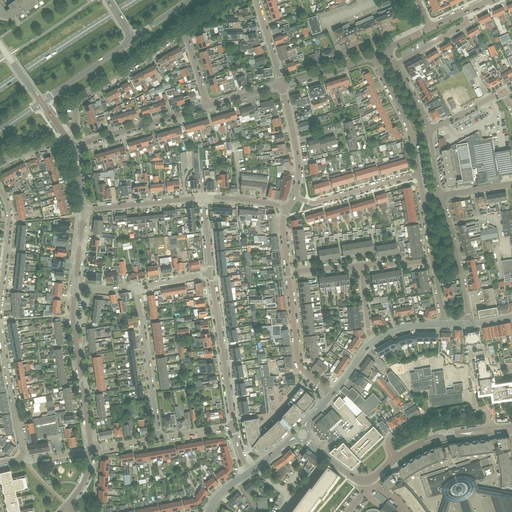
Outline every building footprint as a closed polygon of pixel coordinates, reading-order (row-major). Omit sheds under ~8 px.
[(10,8),(16,16),(17,18),(42,0),(16,0),(8,6),(10,8)] [(441,9),(439,3),(432,6),(435,12),(441,9)] [(3,7),(0,9),(0,16),(0,17),(2,17),(4,18),(6,18),(8,18),(10,18),(12,17),(13,17),(14,17),(16,16),(10,8),(8,10),(6,11),(6,10),(3,7)] [(248,7),(241,9),(242,10),(239,10),(240,13),(237,13),(238,18),(243,16),(244,20),(251,18),(249,12),(248,7)] [(340,29),(334,32),(339,44),(345,42),(348,48),(363,42),(360,35),(365,33),(364,32),(366,32),(367,34),(372,32),(370,30),(373,29),(373,30),(378,27),(378,28),(381,34),(395,27),(394,23),(402,19),(399,13),(394,15),(391,9),(381,13),(382,15),(379,16),(380,18),(376,20),(374,17),(370,19),(366,21),(363,22),(355,26),(356,28),(351,30),(351,29),(348,30),(346,26),(340,29)] [(503,21),(498,10),(493,12),(495,18),(498,16),(501,23),(503,21)] [(493,22),(492,19),(489,14),(484,16),(486,22),(487,25),(489,28),(490,31),(493,30),(490,24),(493,22)] [(317,17),(307,20),(312,36),(322,33),(320,28),(321,28),(319,22),(318,22),(317,17)] [(248,24),(241,25),(242,29),(248,28),(249,32),(257,29),(255,23),(252,24),(251,23),(248,24)] [(284,32),(290,30),(290,29),(288,24),(278,28),(277,24),(270,26),(272,34),(283,30),(284,32)] [(481,32),(478,26),(472,29),(475,35),(481,32)] [(274,38),(276,45),(283,43),(283,42),(289,41),(288,38),(293,37),(291,34),(294,33),(292,28),(290,29),(290,30),(284,32),(283,33),(283,35),(274,38)] [(475,35),(472,29),(470,31),(469,30),(468,31),(468,32),(467,32),(470,38),(472,36),(476,42),(479,40),(477,37),(475,35)] [(500,36),(497,30),(491,33),(494,38),(500,36)] [(207,37),(205,33),(195,36),(196,41),(197,40),(198,43),(210,39),(209,36),(207,37)] [(468,42),(467,40),(464,34),(464,35),(463,34),(461,35),(461,36),(459,37),(463,45),(465,48),(465,49),(468,47),(466,44),(468,42)] [(510,40),(507,34),(499,38),(502,44),(510,40)] [(457,46),(459,44),(463,50),(465,48),(463,45),(459,37),(457,39),(456,38),(454,39),(454,40),(457,46)] [(205,45),(212,43),(210,39),(198,43),(200,49),(206,47),(205,45)] [(453,48),(450,43),(445,45),(448,51),(453,48)] [(289,48),(288,45),(285,46),(285,45),(277,48),(279,54),(291,50),(299,48),(299,46),(296,47),(296,46),(289,48)] [(448,51),(445,45),(440,48),(443,54),(446,52),(447,55),(448,55),(450,58),(452,57),(450,53),(449,53),(448,51)] [(262,53),(260,46),(253,49),(252,47),(249,48),(248,46),(240,46),(240,50),(248,50),(249,54),(255,52),(256,55),(262,53)] [(475,49),(477,54),(484,50),(482,46),(475,49)] [(497,55),(493,46),(488,48),(492,57),(497,55)] [(181,60),(184,58),(179,48),(176,50),(174,51),(180,64),(181,67),(186,65),(185,62),(183,63),(181,60)] [(213,51),(210,52),(209,49),(206,50),(206,51),(200,53),(202,59),(214,55),(213,51)] [(321,53),(322,55),(322,56),(320,57),(318,53),(315,54),(317,60),(317,61),(327,58),(328,59),(330,58),(329,57),(334,56),(332,49),(329,50),(328,49),(324,51),(325,52),(321,53)] [(287,54),(292,52),(291,50),(279,54),(280,61),(288,59),(287,54)] [(437,50),(431,53),(438,64),(440,63),(438,60),(440,59),(440,58),(439,56),(440,56),(437,50)] [(179,65),(180,64),(174,51),(172,52),(168,54),(173,63),(176,61),(176,62),(177,62),(179,65)] [(431,53),(426,56),(429,62),(431,64),(434,63),(436,66),(438,64),(431,53)] [(170,65),(173,63),(168,54),(165,56),(163,57),(167,65),(168,66),(170,70),(172,68),(170,65)] [(212,59),(215,58),(214,55),(202,59),(203,64),(210,62),(210,63),(213,62),(212,59)] [(428,64),(423,55),(411,62),(417,71),(415,72),(417,75),(420,73),(418,70),(428,64)] [(159,67),(162,73),(165,72),(163,68),(165,67),(165,66),(167,65),(163,57),(161,58),(157,60),(161,66),(159,67)] [(265,63),(264,57),(255,60),(256,63),(249,65),(250,68),(258,68),(257,66),(265,63)] [(296,63),(296,64),(294,64),(294,62),(287,65),(289,71),(296,69),(295,66),(297,66),(300,65),(299,63),(296,63)] [(417,71),(411,62),(404,66),(409,74),(412,78),(417,75),(415,72),(417,71)] [(476,77),(469,63),(462,67),(463,70),(468,80),(471,85),(475,83),(473,79),(476,77)] [(509,78),(504,69),(503,67),(501,64),(499,65),(501,70),(500,71),(502,75),(501,75),(504,80),(506,79),(509,78)] [(216,70),(219,69),(218,68),(222,67),(221,65),(218,66),(205,70),(207,76),(213,74),(213,72),(216,71),(216,70)] [(511,75),(511,70),(509,71),(505,65),(503,67),(504,69),(509,78),(511,75)] [(159,70),(157,71),(154,66),(150,68),(148,69),(155,82),(157,81),(155,77),(156,77),(155,75),(158,73),(158,74),(161,73),(159,70)] [(255,75),(263,74),(264,78),(272,76),(271,68),(263,70),(263,67),(254,68),(254,70),(257,69),(257,71),(255,71),(255,75)] [(188,72),(187,68),(180,70),(181,73),(178,74),(178,75),(175,76),(175,78),(188,74),(188,72)] [(153,83),(155,82),(148,69),(147,70),(146,70),(143,72),(146,78),(149,76),(151,80),(153,83)] [(501,82),(498,76),(495,70),(489,73),(491,76),(492,79),(496,85),(501,82)] [(371,77),(369,72),(367,73),(366,71),(362,72),(366,80),(371,77)] [(148,90),(145,84),(146,83),(144,79),(146,78),(143,72),(139,74),(140,74),(138,75),(142,84),(146,91),(148,90)] [(239,86),(246,84),(244,76),(240,77),(238,73),(232,75),(233,78),(234,81),(237,80),(239,86)] [(492,79),(491,76),(488,77),(486,74),(483,76),(482,76),(486,83),(486,82),(490,88),(496,85),(492,79)] [(146,91),(142,84),(138,75),(136,76),(132,78),(133,80),(131,81),(135,88),(141,85),(144,92),(146,91)] [(208,80),(210,86),(233,78),(232,75),(225,77),(226,78),(222,79),(221,78),(215,80),(214,78),(208,80)] [(212,93),(224,90),(223,84),(229,82),(230,86),(235,84),(234,81),(233,78),(210,86),(212,93)] [(345,91),(344,87),(343,84),(341,79),(336,80),(338,86),(341,85),(343,92),(345,91)] [(429,83),(429,82),(428,80),(427,79),(423,82),(421,79),(416,82),(419,87),(426,83),(427,84),(429,83)] [(186,85),(186,87),(187,91),(188,93),(190,101),(192,100),(196,99),(194,93),(192,94),(190,90),(189,90),(188,87),(192,86),(193,87),(197,86),(196,82),(186,85)] [(334,94),(330,82),(325,84),(327,89),(330,89),(330,92),(331,91),(333,99),(335,98),(334,94)] [(124,85),(122,86),(129,99),(132,97),(130,94),(128,90),(131,89),(131,90),(134,89),(131,83),(129,85),(128,83),(124,85)] [(427,86),(427,84),(426,83),(419,87),(422,92),(427,89),(426,87),(427,86)] [(317,86),(315,87),(318,96),(323,94),(323,95),(327,94),(324,87),(322,88),(321,85),(320,85),(320,84),(316,85),(317,86)] [(374,89),(371,84),(369,85),(366,87),(367,89),(364,91),(361,93),(362,95),(374,89)] [(127,100),(129,99),(122,86),(121,87),(120,87),(117,89),(120,94),(123,93),(125,96),(127,100)] [(318,96),(315,87),(313,87),(313,86),(309,87),(310,88),(309,88),(310,92),(307,93),(309,98),(309,99),(313,98),(312,97),(318,96)] [(479,98),(484,96),(480,88),(475,90),(479,98)] [(119,99),(117,96),(120,94),(117,89),(113,91),(111,92),(118,104),(121,103),(119,99)] [(176,105),(178,104),(174,91),(175,91),(174,89),(166,91),(167,96),(169,96),(169,97),(173,96),(174,99),(170,100),(172,106),(176,105)] [(376,94),(374,89),(362,95),(364,97),(367,96),(370,95),(371,97),(376,94)] [(180,104),(184,103),(182,95),(179,95),(179,94),(178,94),(177,91),(175,91),(174,91),(178,104),(180,104)] [(117,105),(118,104),(111,92),(110,93),(109,93),(106,95),(109,100),(111,103),(115,101),(117,105)] [(188,101),(190,101),(188,93),(182,95),(184,103),(188,102),(188,101)] [(433,100),(431,97),(433,96),(432,94),(432,93),(425,97),(427,102),(433,100)] [(307,104),(311,103),(309,99),(309,98),(306,99),(305,98),(301,99),(300,94),(296,95),(296,94),(292,96),(292,97),(291,97),(293,105),(299,103),(300,106),(307,104)] [(379,100),(376,94),(371,97),(372,100),(369,101),(366,103),(367,105),(379,100)] [(165,102),(162,102),(161,99),(160,99),(159,96),(157,97),(160,110),(163,109),(167,108),(165,102)] [(159,110),(160,110),(157,97),(154,97),(156,101),(155,101),(155,102),(152,103),(155,112),(159,110)] [(428,111),(434,121),(441,118),(442,118),(450,114),(451,113),(442,97),(432,102),(434,108),(429,111),(429,110),(428,111)] [(330,104),(328,98),(312,103),(314,109),(330,104)] [(151,113),(155,112),(152,103),(152,102),(148,103),(147,99),(145,100),(149,113),(151,112),(151,113)] [(102,108),(100,100),(96,102),(97,104),(95,105),(94,104),(90,105),(88,105),(88,104),(83,106),(84,111),(85,110),(86,110),(86,112),(93,110),(96,109),(99,108),(101,108),(102,108)] [(274,104),(272,100),(267,102),(269,109),(273,108),(273,110),(274,113),(270,114),(271,117),(278,115),(277,112),(275,107),(276,107),(275,104),(274,104)] [(381,105),(379,100),(367,105),(369,108),(372,106),(375,105),(376,107),(381,105)] [(458,100),(448,106),(451,111),(461,105),(458,100)] [(269,109),(267,102),(261,104),(262,108),(259,109),(260,115),(264,114),(263,111),(266,110),(269,109)] [(132,111),(131,108),(130,105),(127,105),(131,118),(133,118),(137,117),(135,110),(132,111)] [(259,116),(259,115),(257,111),(254,112),(252,106),(246,108),(249,118),(254,117),(255,121),(260,119),(259,116)] [(122,121),(125,120),(123,114),(121,115),(120,114),(120,115),(119,111),(118,111),(116,107),(114,108),(116,112),(119,122),(121,121),(122,121)] [(310,107),(299,111),(300,113),(296,114),(298,121),(307,119),(306,115),(312,113),(310,107)] [(385,112),(383,107),(377,110),(379,113),(373,116),(374,118),(385,112)] [(96,116),(96,113),(97,113),(97,112),(102,110),(102,108),(101,108),(99,108),(96,109),(93,110),(86,112),(87,114),(87,115),(88,118),(94,117),(94,116),(96,116)] [(245,120),(249,118),(246,108),(240,110),(241,116),(240,116),(242,120),(244,119),(245,120)] [(388,117),(385,112),(374,118),(375,120),(378,119),(381,118),(382,120),(388,117)] [(230,127),(233,126),(229,113),(223,115),(225,121),(226,124),(229,123),(230,127)] [(220,134),(223,133),(218,117),(212,118),(215,128),(218,126),(220,134)] [(281,125),(279,118),(272,120),(271,117),(268,118),(268,117),(260,120),(261,124),(267,123),(267,125),(269,124),(270,127),(273,126),(281,125)] [(98,128),(97,125),(101,124),(100,123),(103,123),(104,126),(107,125),(105,120),(90,124),(91,126),(90,126),(91,130),(98,128)] [(203,135),(206,134),(202,121),(197,123),(198,129),(201,129),(203,135)] [(299,123),(301,130),(309,128),(308,127),(315,125),(314,121),(307,123),(307,121),(299,123)] [(393,128),(390,122),(385,125),(386,127),(384,128),(386,132),(387,131),(393,128)] [(194,137),(195,137),(191,125),(185,126),(187,133),(187,134),(188,135),(189,136),(190,136),(191,135),(192,138),(193,142),(196,142),(194,137)] [(276,131),(282,130),(281,125),(273,126),(270,127),(271,134),(276,133),(276,131)] [(398,132),(395,126),(393,128),(387,131),(389,133),(381,137),(383,139),(386,137),(387,137),(398,132)] [(181,142),(180,139),(179,135),(182,134),(180,128),(180,127),(176,128),(177,129),(176,129),(174,130),(178,143),(181,142)] [(176,144),(178,143),(174,130),(172,131),(172,130),(168,131),(171,142),(175,141),(176,144)] [(168,143),(171,142),(168,131),(165,133),(163,133),(168,153),(171,152),(168,143)] [(401,137),(398,132),(387,137),(388,140),(391,138),(392,141),(401,137)] [(166,153),(168,153),(163,133),(160,134),(157,135),(160,146),(164,145),(166,153)] [(443,151),(449,186),(447,186),(448,188),(456,186),(457,188),(459,187),(459,188),(461,188),(461,186),(465,186),(500,180),(499,177),(503,176),(510,175),(511,174),(511,155),(511,150),(505,151),(500,152),(500,151),(495,152),(493,140),(480,142),(477,133),(476,133),(469,136),(457,143),(450,147),(451,149),(447,150),(443,151)] [(284,140),(283,134),(275,136),(276,139),(273,139),(274,142),(276,142),(284,140)] [(151,146),(154,145),(154,143),(152,136),(148,137),(148,138),(146,138),(150,152),(152,151),(151,148),(152,148),(151,146)] [(216,143),(214,136),(208,138),(210,145),(216,143)] [(330,151),(333,150),(331,146),(329,137),(324,139),(326,147),(328,146),(330,151)] [(148,153),(150,152),(146,138),(144,139),(140,140),(143,149),(146,148),(146,149),(147,149),(148,153)] [(143,149),(140,140),(136,141),(134,142),(138,156),(140,155),(141,155),(140,151),(143,150),(143,149)] [(137,165),(141,164),(139,158),(138,156),(134,142),(132,143),(132,142),(128,143),(130,150),(128,150),(130,154),(131,157),(134,156),(137,165)] [(225,148),(224,143),(213,146),(214,151),(225,148)] [(124,154),(126,153),(124,147),(118,148),(122,161),(123,165),(123,167),(128,166),(127,161),(123,163),(122,161),(125,160),(124,158),(125,158),(124,154)] [(119,159),(120,162),(122,161),(118,148),(112,150),(114,157),(117,156),(118,160),(119,159)] [(110,165),(110,162),(109,158),(107,152),(101,154),(103,160),(106,159),(109,167),(111,167),(110,165)] [(154,154),(155,157),(152,158),(153,161),(161,160),(158,153),(154,154)] [(103,171),(106,170),(103,160),(101,154),(95,155),(97,161),(95,162),(96,166),(102,164),(103,171)] [(38,164),(39,167),(53,163),(51,157),(44,159),(45,161),(38,164)] [(397,169),(403,168),(400,158),(400,157),(394,159),(397,169)] [(392,171),(397,169),(394,159),(389,160),(392,171)] [(386,173),(391,171),(388,161),(383,162),(386,173)] [(381,174),(386,173),(383,162),(378,164),(381,174)] [(373,175),(378,174),(375,163),(370,165),(373,175)] [(25,178),(28,176),(25,171),(27,169),(24,164),(18,166),(22,172),(23,175),(25,178)] [(368,177),(373,175),(370,165),(365,166),(368,177)] [(13,169),(16,175),(22,172),(18,166),(13,169)] [(318,174),(318,171),(327,169),(326,167),(310,170),(311,175),(318,174)] [(362,179),(367,177),(364,167),(359,168),(362,179)] [(200,180),(200,176),(200,168),(194,169),(194,174),(193,174),(193,180),(190,181),(191,189),(197,188),(197,184),(198,184),(198,180),(200,180)] [(357,180),(362,179),(359,168),(354,170),(357,180)] [(8,172),(11,178),(13,177),(16,175),(13,169),(8,172)] [(43,178),(56,174),(54,169),(48,171),(49,173),(42,175),(43,178)] [(111,181),(115,181),(114,171),(114,169),(99,173),(99,179),(111,177),(111,181)] [(209,175),(203,175),(204,181),(206,181),(206,189),(214,188),(213,181),(215,180),(214,170),(208,171),(209,175)] [(349,182),(354,181),(351,170),(346,172),(349,182)] [(9,182),(10,181),(9,179),(11,178),(8,172),(2,175),(5,180),(4,181),(6,184),(10,182),(9,182)] [(292,178),(289,178),(290,174),(284,172),(282,180),(278,179),(276,188),(277,188),(274,199),(284,201),(286,199),(288,194),(292,178)] [(344,184),(349,182),(346,172),(341,173),(344,184)] [(51,182),(58,180),(56,174),(43,178),(44,181),(46,181),(47,185),(52,183),(51,182)] [(221,188),(228,187),(227,174),(220,175),(220,178),(217,178),(217,183),(220,183),(219,181),(220,181),(221,188)] [(266,191),(268,177),(242,174),(240,188),(241,188),(241,187),(244,187),(244,189),(246,189),(246,188),(249,188),(249,189),(251,189),(251,188),(254,188),(254,190),(256,190),(256,189),(259,189),(259,190),(261,190),(261,189),(264,190),(264,191),(266,191)] [(337,185),(343,184),(340,174),(335,175),(337,185)] [(157,191),(156,184),(154,185),(151,185),(150,175),(147,175),(148,181),(148,184),(150,185),(151,192),(157,191)] [(332,187),(337,185),(335,175),(329,176),(332,187)] [(121,197),(128,196),(127,187),(131,186),(130,176),(127,177),(127,180),(127,183),(123,183),(123,186),(119,187),(119,190),(120,190),(121,197)] [(16,182),(13,177),(11,178),(13,181),(14,184),(14,183),(16,187),(17,188),(21,186),(18,181),(16,182)] [(325,190),(330,189),(327,178),(322,180),(322,181),(325,190)] [(55,192),(61,190),(59,184),(53,186),(53,188),(50,189),(50,190),(48,191),(48,193),(51,192),(55,192)] [(111,198),(110,188),(105,188),(104,184),(98,185),(99,189),(96,190),(97,193),(103,192),(104,199),(111,198)] [(267,197),(274,199),(277,188),(276,188),(270,186),(267,197)] [(52,205),(55,204),(58,203),(64,201),(63,195),(56,197),(54,198),(55,200),(54,201),(54,202),(51,202),(52,205)] [(385,210),(380,195),(375,196),(377,204),(380,203),(382,211),(385,210)] [(495,202),(494,195),(487,196),(489,205),(495,204),(495,202)] [(481,206),(485,205),(485,204),(486,204),(484,196),(476,198),(478,206),(481,205),(481,206)] [(23,205),(23,203),(29,201),(29,198),(26,199),(22,199),(22,200),(16,201),(17,207),(23,205)] [(454,209),(468,205),(472,204),(470,199),(460,201),(453,203),(454,209)] [(372,216),(368,200),(362,202),(364,208),(367,207),(369,212),(370,212),(371,217),(372,216)] [(361,220),(357,204),(351,205),(352,212),(356,211),(357,215),(358,215),(360,220),(361,220)] [(463,213),(462,209),(469,208),(468,205),(454,209),(456,215),(463,213)] [(348,224),(343,208),(337,209),(339,215),(342,214),(344,219),(345,219),(346,224),(348,224)] [(245,221),(246,210),(236,209),(236,210),(235,210),(239,230),(242,229),(240,222),(245,222),(245,221)] [(26,217),(25,214),(31,212),(31,210),(24,211),(25,211),(18,213),(19,218),(26,217)] [(258,221),(261,221),(261,214),(258,214),(259,212),(252,211),(251,218),(252,218),(258,219),(258,221)] [(326,222),(323,212),(323,211),(317,213),(319,219),(322,218),(324,223),(326,222)] [(336,227),(332,211),(326,212),(327,219),(331,218),(332,223),(333,222),(335,227),(336,227)] [(511,217),(511,211),(501,212),(505,236),(511,235),(511,217)] [(163,236),(166,235),(165,227),(165,224),(165,223),(164,217),(164,218),(164,214),(163,214),(157,215),(158,221),(161,221),(161,224),(162,224),(163,236)] [(296,220),(291,221),(291,227),(298,226),(297,221),(300,221),(299,218),(296,219),(296,220)] [(65,221),(65,222),(61,221),(61,219),(56,220),(56,225),(53,224),(53,231),(65,233),(66,229),(69,230),(69,227),(70,226),(71,225),(71,224),(70,223),(70,222),(69,222),(69,221),(68,221),(68,220),(67,220),(66,220),(66,221),(65,221)] [(475,222),(476,225),(466,228),(466,224),(459,226),(460,232),(468,230),(476,228),(480,227),(478,221),(475,222)] [(494,227),(487,224),(488,230),(480,231),(482,241),(498,238),(496,228),(495,228),(494,227)] [(469,236),(468,233),(476,231),(476,228),(468,230),(460,232),(462,238),(469,236)] [(68,239),(68,236),(54,235),(52,245),(59,246),(60,243),(67,244),(67,243),(69,242),(69,240),(68,239)] [(177,236),(169,237),(171,249),(171,255),(176,254),(175,248),(179,248),(177,236)] [(264,244),(278,243),(278,236),(269,237),(266,238),(266,236),(257,236),(258,242),(264,242),(264,244)] [(465,250),(475,247),(474,244),(477,243),(476,241),(476,240),(463,244),(465,250)] [(475,247),(465,250),(467,256),(471,254),(476,253),(476,250),(477,249),(477,247),(475,247)] [(162,273),(171,272),(170,266),(173,265),(170,249),(167,250),(168,257),(167,258),(163,259),(164,266),(161,266),(162,273)] [(262,260),(265,260),(280,258),(279,251),(270,252),(271,257),(262,258),(262,260)] [(189,253),(191,269),(199,268),(198,260),(193,261),(192,253),(189,253)] [(171,255),(173,268),(177,268),(177,271),(184,270),(182,260),(178,261),(177,254),(176,254),(171,255)] [(104,261),(96,260),(96,256),(90,256),(89,256),(89,259),(90,259),(90,263),(95,264),(95,263),(99,264),(98,267),(103,267),(103,266),(104,261)] [(64,268),(65,261),(59,260),(56,260),(56,258),(47,257),(47,262),(53,262),(52,268),(58,268),(64,268)] [(507,273),(511,272),(511,259),(502,261),(504,273),(507,273)] [(131,281),(138,280),(136,266),(136,264),(135,262),(132,263),(133,273),(129,274),(131,281)] [(146,278),(144,270),(141,271),(140,263),(136,264),(136,266),(138,280),(146,278)] [(477,271),(479,270),(482,270),(485,269),(484,264),(476,265),(469,267),(470,272),(477,271)] [(116,280),(117,280),(117,274),(120,274),(120,268),(119,266),(114,267),(114,270),(111,270),(111,273),(112,280),(113,280),(113,281),(116,281),(116,280)] [(265,271),(254,272),(253,267),(245,268),(246,276),(266,274),(268,274),(282,272),(281,266),(273,267),(273,271),(265,271)] [(64,273),(60,273),(60,272),(51,271),(52,269),(43,268),(43,271),(51,272),(51,274),(52,274),(51,277),(56,277),(55,279),(63,280),(64,273)] [(283,287),(283,280),(274,281),(275,285),(268,286),(268,289),(271,289),(283,287)] [(276,295),(284,294),(283,287),(271,289),(268,289),(268,292),(270,292),(271,295),(276,294),(276,295)] [(478,310),(480,318),(499,315),(497,307),(493,288),(484,289),(487,309),(478,310)] [(504,314),(503,305),(501,296),(499,297),(498,292),(494,293),(496,300),(497,306),(499,315),(504,314)] [(122,298),(124,309),(125,312),(127,312),(126,309),(125,302),(130,302),(128,293),(122,294),(122,298)] [(110,296),(111,303),(112,308),(115,308),(115,307),(117,307),(118,306),(117,302),(116,295),(110,296)] [(272,304),(285,302),(284,296),(276,297),(272,298),(272,299),(266,299),(266,304),(272,304)] [(53,300),(54,298),(48,297),(44,297),(44,299),(46,299),(46,301),(53,302),(53,306),(60,307),(61,300),(53,300)] [(196,305),(197,307),(205,306),(204,300),(199,300),(196,300),(196,301),(193,301),(193,298),(188,299),(189,299),(182,300),(183,303),(189,302),(193,302),(194,305),(196,305)] [(431,314),(423,303),(421,308),(425,310),(423,316),(430,319),(431,314)] [(436,313),(435,306),(428,308),(427,303),(423,303),(431,314),(436,313)] [(53,312),(59,313),(60,307),(53,306),(50,305),(49,309),(48,309),(44,310),(44,316),(53,316),(53,312)] [(205,310),(203,310),(203,308),(193,310),(194,316),(198,315),(199,318),(202,317),(206,316),(205,310)] [(275,318),(287,318),(286,310),(278,311),(277,309),(267,310),(267,315),(270,314),(271,319),(275,319),(275,318)] [(378,323),(383,310),(379,311),(379,316),(372,317),(373,324),(378,323)] [(381,327),(387,323),(382,317),(386,314),(383,310),(378,323),(381,327)] [(208,327),(207,321),(203,322),(203,320),(194,321),(195,327),(200,326),(201,329),(208,327)] [(161,330),(160,322),(152,323),(153,331),(161,330)] [(507,338),(504,324),(497,325),(499,337),(500,343),(503,342),(502,339),(507,338)] [(499,337),(497,325),(490,327),(492,338),(499,337)] [(492,338),(490,327),(483,328),(485,339),(492,338)] [(162,338),(161,330),(153,331),(154,339),(162,338)] [(454,330),(454,331),(454,339),(458,339),(458,343),(463,343),(463,337),(462,337),(462,330),(454,330)] [(465,333),(467,345),(469,345),(471,345),(481,343),(479,331),(467,333),(465,333)] [(210,340),(209,334),(209,333),(201,335),(202,335),(202,339),(199,339),(198,338),(195,339),(195,342),(198,342),(210,340)] [(424,341),(424,333),(417,333),(417,336),(414,336),(416,345),(416,344),(417,344),(417,342),(418,342),(418,341),(424,341)] [(450,333),(442,333),(442,341),(442,342),(439,342),(439,353),(442,352),(442,343),(446,343),(446,342),(448,342),(448,348),(450,348),(449,354),(454,355),(454,346),(453,346),(453,339),(450,339),(450,333)] [(416,345),(414,336),(411,337),(411,334),(405,336),(407,344),(411,343),(411,344),(413,344),(414,347),(416,346),(416,344),(416,345)] [(400,340),(397,341),(398,345),(401,344),(401,345),(407,344),(405,336),(399,338),(400,340)] [(280,345),(290,344),(289,337),(282,338),(282,339),(276,340),(276,343),(280,342),(280,345)] [(163,345),(162,338),(154,339),(155,346),(163,345)] [(398,345),(397,341),(394,342),(393,340),(387,343),(391,350),(396,347),(396,346),(398,345)] [(358,345),(352,341),(350,344),(348,342),(347,343),(356,349),(358,345)] [(356,349),(347,343),(346,345),(348,347),(346,349),(353,353),(356,349)] [(391,350),(387,343),(382,346),(386,353),(391,350)] [(165,353),(163,345),(155,346),(156,354),(165,353)] [(281,355),(291,354),(290,346),(280,347),(281,355)] [(386,353),(382,346),(376,349),(377,351),(375,354),(379,357),(386,353)] [(257,349),(258,356),(265,356),(265,352),(265,348),(257,349)] [(197,352),(198,354),(198,356),(205,355),(205,357),(213,356),(212,349),(204,350),(204,351),(197,352)] [(349,359),(351,355),(343,350),(341,353),(342,354),(341,356),(343,358),(342,360),(348,364),(351,360),(349,359)] [(314,358),(318,357),(318,352),(307,353),(307,354),(306,354),(306,359),(311,358),(311,362),(315,360),(314,358)] [(93,357),(94,365),(102,364),(101,353),(94,354),(94,357),(93,357)] [(463,354),(454,353),(454,362),(462,362),(463,354)] [(166,365),(165,357),(157,358),(158,366),(166,365)] [(378,371),(372,366),(375,362),(369,358),(365,363),(377,372),(381,376),(382,375),(379,372),(377,371),(378,371)] [(511,383),(501,386),(501,387),(499,387),(498,386),(493,387),(492,384),(494,384),(492,373),(491,373),(490,370),(487,371),(485,358),(483,358),(479,359),(478,359),(480,373),(478,373),(478,374),(478,376),(479,385),(478,385),(479,388),(479,390),(480,390),(481,394),(493,393),(494,401),(499,400),(499,401),(504,400),(504,399),(511,398),(511,383)] [(315,370),(316,371),(322,363),(318,359),(316,361),(315,360),(311,362),(314,364),(311,368),(314,371),(315,370)] [(207,368),(208,372),(215,371),(214,363),(207,364),(206,360),(199,361),(200,367),(205,366),(206,369),(207,368)] [(348,364),(342,360),(340,362),(337,360),(336,362),(345,368),(348,364)] [(289,370),(293,369),(292,362),(284,363),(284,368),(280,368),(280,372),(289,371),(289,370)] [(345,368),(336,362),(333,366),(336,368),(342,372),(345,368)] [(324,374),(327,371),(325,369),(327,366),(322,363),(316,371),(317,372),(316,373),(319,375),(322,372),(324,374)] [(377,372),(365,363),(360,369),(367,374),(369,370),(372,372),(371,373),(370,376),(369,378),(375,382),(381,376),(377,372)] [(110,371),(110,368),(103,369),(102,364),(94,365),(95,373),(103,372),(107,371),(110,371)] [(167,373),(166,365),(158,366),(159,374),(167,373)] [(264,365),(259,365),(260,368),(261,373),(261,377),(270,377),(268,365),(267,365),(264,365)] [(24,374),(23,371),(30,369),(30,366),(29,367),(15,369),(17,375),(24,374)] [(464,392),(463,387),(463,383),(454,384),(454,388),(447,390),(446,390),(443,370),(431,372),(431,367),(415,370),(415,372),(410,373),(411,381),(412,381),(414,391),(429,389),(432,406),(463,401),(462,393),(464,392)] [(338,379),(342,372),(336,368),(333,372),(331,372),(332,379),(335,378),(336,377),(338,379)] [(389,373),(388,374),(387,374),(389,380),(390,381),(387,383),(382,376),(382,375),(381,376),(375,382),(383,390),(388,396),(390,399),(396,406),(402,401),(399,397),(402,394),(407,390),(400,380),(396,377),(391,371),(389,373)] [(96,381),(104,379),(103,372),(95,373),(96,381)] [(168,381),(167,373),(159,374),(160,382),(168,381)] [(352,381),(364,389),(368,383),(363,379),(364,377),(358,373),(357,373),(356,373),(355,375),(356,375),(354,378),(353,378),(352,380),(352,381)] [(208,377),(209,379),(200,381),(197,381),(198,386),(202,386),(202,384),(209,382),(209,383),(217,382),(216,376),(208,377)] [(276,379),(276,376),(270,377),(261,377),(262,379),(262,381),(263,385),(263,386),(263,387),(274,386),(274,380),(276,379)] [(26,386),(26,382),(31,381),(31,379),(18,381),(19,387),(26,386)] [(99,391),(106,390),(104,379),(96,381),(97,388),(98,388),(99,391)] [(169,389),(168,381),(160,382),(161,390),(169,389)] [(367,416),(374,409),(377,407),(381,403),(382,402),(373,393),(366,401),(359,394),(352,388),(349,391),(345,387),(344,386),(341,391),(343,392),(347,396),(353,401),(363,412),(367,415),(367,416)] [(70,393),(70,387),(63,388),(63,391),(60,391),(60,392),(54,393),(54,396),(58,395),(61,395),(64,394),(70,393)] [(257,426),(255,419),(242,421),(243,430),(245,439),(246,445),(248,446),(249,445),(254,449),(253,450),(255,452),(258,452),(258,450),(264,450),(264,452),(267,452),(269,450),(268,449),(270,447),(271,448),(280,439),(287,432),(286,431),(292,425),(293,426),(296,424),(298,421),(301,418),(305,413),(304,412),(307,409),(308,409),(309,409),(310,408),(311,408),(311,407),(313,406),(314,405),(314,403),(315,401),(314,398),(314,397),(313,395),(312,394),(310,393),(310,392),(309,392),(308,392),(307,392),(306,392),(300,387),(290,400),(294,403),(289,408),(280,417),(281,419),(276,424),(270,430),(264,435),(261,438),(259,438),(258,434),(257,426)] [(246,392),(253,391),(252,388),(245,389),(237,390),(238,396),(246,394),(246,392)] [(31,397),(31,394),(38,393),(38,392),(39,391),(39,389),(33,390),(20,393),(21,399),(31,397)] [(48,408),(47,408),(49,415),(55,413),(55,412),(54,407),(54,404),(52,395),(34,399),(35,404),(34,404),(34,407),(34,410),(33,410),(34,413),(38,412),(38,410),(40,409),(39,406),(40,406),(40,403),(46,402),(48,408)] [(382,402),(381,403),(383,405),(388,400),(397,412),(396,412),(395,413),(395,414),(394,415),(394,416),(395,417),(394,418),(396,421),(397,420),(400,424),(400,425),(404,422),(406,420),(404,417),(403,418),(402,416),(401,416),(401,415),(401,414),(404,412),(398,404),(396,406),(390,399),(388,396),(382,402)] [(341,398),(340,397),(335,404),(339,409),(345,403),(342,400),(341,398)] [(415,407),(414,405),(411,401),(406,404),(411,413),(413,412),(415,416),(420,413),(416,406),(415,407)] [(215,419),(222,418),(221,410),(220,408),(221,408),(221,403),(217,404),(217,406),(213,407),(215,419)] [(411,413),(406,404),(401,406),(405,412),(406,412),(410,419),(415,416),(413,412),(411,413)] [(181,415),(180,415),(179,406),(174,406),(177,425),(179,424),(180,429),(183,428),(183,429),(185,429),(185,428),(186,428),(185,420),(182,420),(181,415)] [(215,419),(213,407),(206,408),(206,413),(203,413),(204,417),(207,417),(207,421),(215,419)] [(341,418),(332,409),(325,416),(323,415),(322,413),(313,422),(314,424),(313,425),(313,424),(313,425),(314,426),(313,427),(312,427),(314,429),(313,430),(312,430),(321,439),(322,438),(324,439),(325,438),(327,440),(331,437),(329,435),(331,433),(328,430),(329,429),(341,418)] [(383,436),(377,431),(374,427),(365,417),(367,415),(363,412),(356,419),(362,426),(363,427),(362,428),(367,433),(350,449),(343,441),(336,448),(331,452),(340,459),(341,459),(342,458),(343,459),(345,461),(346,460),(347,461),(346,462),(348,464),(349,463),(352,465),(354,463),(354,464),(355,464),(356,463),(356,462),(356,461),(383,436)] [(398,425),(393,418),(390,412),(386,414),(390,420),(388,421),(392,428),(393,428),(394,428),(395,427),(398,425)] [(68,414),(65,414),(58,415),(58,418),(61,418),(61,419),(65,419),(66,424),(75,422),(74,416),(68,417),(68,414)] [(170,415),(170,417),(164,418),(165,428),(168,428),(168,429),(171,428),(171,427),(172,427),(171,423),(173,423),(176,422),(175,414),(170,415)] [(60,434),(56,415),(32,419),(33,423),(34,423),(35,431),(37,431),(37,432),(36,432),(37,436),(38,436),(38,438),(60,434)] [(133,428),(132,424),(131,420),(131,416),(126,417),(127,420),(126,420),(127,425),(124,425),(126,435),(131,434),(130,428),(133,428)] [(383,430),(385,433),(388,431),(388,430),(390,429),(387,426),(388,425),(387,422),(386,423),(383,418),(380,420),(383,425),(380,427),(383,431),(383,430)] [(143,420),(140,420),(138,421),(139,428),(141,436),(147,435),(146,426),(144,427),(143,420)] [(36,436),(37,436),(36,432),(37,432),(37,431),(35,431),(34,423),(33,423),(25,424),(30,453),(37,452),(35,442),(34,439),(34,438),(34,437),(35,437),(36,437),(36,436)] [(114,428),(115,437),(122,436),(121,431),(122,431),(121,427),(119,427),(119,423),(115,424),(116,428),(114,428)] [(77,446),(76,437),(73,437),(72,429),(65,430),(65,427),(60,428),(61,434),(62,439),(66,439),(68,439),(69,447),(77,446)] [(333,434),(329,429),(328,430),(331,433),(329,435),(331,437),(327,440),(330,444),(332,442),(336,438),(332,434),(333,434)] [(0,436),(0,443),(12,451),(15,447),(8,442),(8,443),(6,441),(7,440),(4,438),(2,440),(1,436),(0,436)] [(49,450),(48,443),(38,444),(37,436),(36,436),(36,437),(35,437),(34,437),(34,438),(34,439),(35,442),(37,452),(49,450)] [(511,511),(511,456),(511,451),(511,450),(509,451),(509,449),(511,449),(510,442),(509,442),(510,443),(507,443),(507,440),(505,441),(505,437),(497,438),(490,440),(483,441),(483,440),(481,441),(479,442),(478,440),(473,441),(474,442),(468,443),(467,442),(465,443),(466,443),(463,444),(463,442),(458,443),(449,444),(450,446),(443,448),(442,445),(434,448),(429,450),(430,452),(428,453),(427,452),(425,452),(426,453),(421,456),(420,454),(415,457),(416,458),(414,460),(413,459),(411,459),(412,461),(407,464),(400,469),(400,471),(393,473),(393,472),(384,480),(383,481),(383,483),(383,484),(383,485),(383,486),(384,487),(384,488),(385,489),(386,489),(387,489),(388,490),(390,489),(391,489),(392,489),(392,488),(393,488),(394,489),(393,489),(394,490),(400,496),(400,495),(400,496),(405,502),(410,509),(410,508),(410,509),(412,511),(511,511)] [(229,453),(227,446),(226,446),(225,441),(224,441),(222,444),(223,447),(221,447),(223,455),(229,453)] [(9,455),(12,451),(0,443),(0,445),(4,449),(3,451),(9,455)] [(306,460),(306,459),(311,453),(307,449),(302,456),(306,460)] [(289,465),(292,463),(296,458),(297,458),(295,455),(290,450),(283,456),(284,457),(273,464),(277,470),(272,473),(273,474),(274,475),(281,480),(291,467),(289,465)] [(231,459),(230,454),(229,453),(223,455),(224,456),(221,457),(222,460),(223,459),(224,462),(231,459)] [(311,463),(316,456),(311,453),(306,459),(309,461),(306,464),(303,469),(304,470),(304,471),(305,471),(307,468),(310,464),(311,463)] [(316,466),(321,460),(316,456),(311,463),(316,466)] [(299,468),(304,462),(302,461),(301,462),(298,460),(299,460),(297,459),(296,458),(292,463),(294,464),(299,468)] [(233,465),(231,459),(224,462),(225,464),(223,464),(224,467),(226,467),(227,469),(232,470),(232,469),(231,465),(233,465)] [(308,511),(319,498),(321,499),(338,475),(331,469),(332,468),(331,467),(330,466),(329,466),(328,465),(311,488),(309,487),(290,511),(308,511)] [(228,475),(232,472),(232,471),(226,469),(225,470),(223,468),(221,470),(222,471),(220,472),(224,479),(228,476),(228,475)] [(3,470),(0,469),(0,484),(2,484),(3,490),(2,490),(3,493),(4,493),(5,496),(6,496),(7,499),(5,499),(6,503),(7,503),(7,506),(6,506),(7,510),(9,510),(10,511),(33,511),(33,510),(31,510),(31,508),(20,511),(19,507),(24,505),(21,496),(17,497),(16,493),(26,490),(26,488),(28,487),(25,477),(23,478),(23,476),(12,478),(10,471),(3,473),(3,470)] [(309,475),(301,470),(300,472),(299,473),(300,475),(304,478),(305,478),(308,475),(309,475)] [(224,479),(220,472),(218,474),(217,473),(215,474),(220,482),(224,479)] [(214,487),(218,483),(212,476),(210,478),(211,479),(209,481),(214,487)] [(214,487),(209,481),(207,482),(206,481),(204,483),(210,490),(214,487)] [(244,487),(248,492),(255,486),(251,481),(244,487)] [(205,496),(208,492),(200,487),(199,490),(200,491),(199,493),(205,496)] [(257,497),(258,509),(261,509),(261,511),(265,511),(266,509),(268,509),(266,487),(260,487),(260,492),(262,492),(262,497),(257,497)] [(238,492),(233,497),(238,503),(239,504),(241,506),(243,505),(239,500),(242,498),(238,492)] [(203,501),(205,496),(199,493),(198,495),(196,494),(195,496),(197,497),(196,499),(199,503),(200,502),(201,500),(203,501)] [(198,504),(195,499),(193,499),(193,497),(191,498),(191,499),(188,500),(190,507),(195,506),(195,504),(197,504),(198,504)] [(238,503),(233,497),(228,501),(232,506),(235,504),(239,508),(241,506),(239,504),(238,503)] [(394,511),(398,508),(397,507),(397,508),(393,504),(392,504),(388,501),(388,500),(384,506),(385,507),(382,511),(381,510),(380,511),(379,510),(378,509),(377,509),(376,509),(375,509),(374,508),(373,508),(372,509),(371,509),(370,509),(369,509),(368,510),(367,510),(367,511),(366,511),(365,511),(394,511)]
